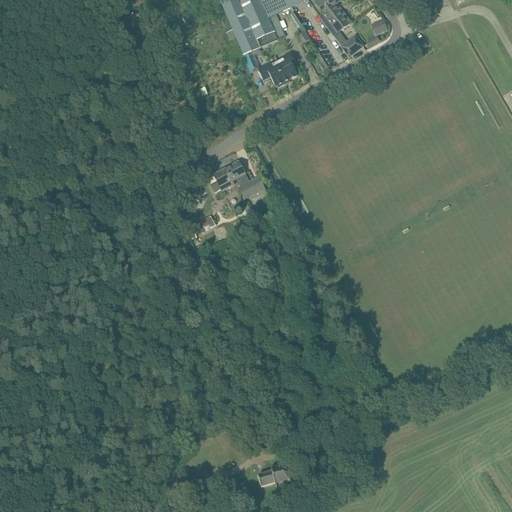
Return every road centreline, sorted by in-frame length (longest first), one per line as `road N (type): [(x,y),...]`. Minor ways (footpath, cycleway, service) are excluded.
road 1 (unclassified): [(156,183),(386,46),(396,26),(379,0)]
road 2 (track): [(511,360),(346,435),(256,455)]
road 3 (unclassified): [(156,183),(74,0)]
road 4 (track): [(256,455),(146,511)]
